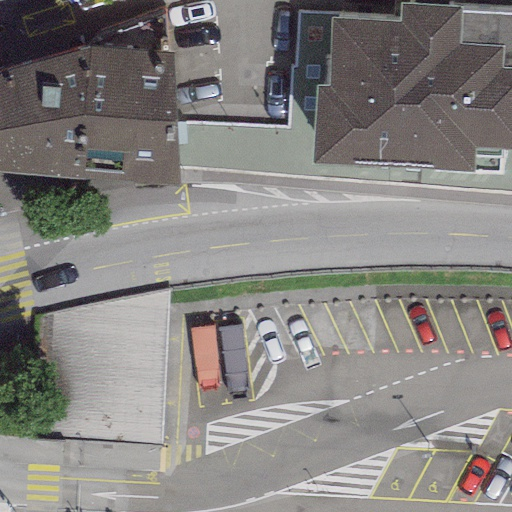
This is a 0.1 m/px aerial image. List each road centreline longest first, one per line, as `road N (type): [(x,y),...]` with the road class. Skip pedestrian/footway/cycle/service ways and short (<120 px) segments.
road 1 (primary): [(0,279),(194,237),(348,223),(511,226)]
road 2 (residential): [(0,20),(58,26),(148,0)]
